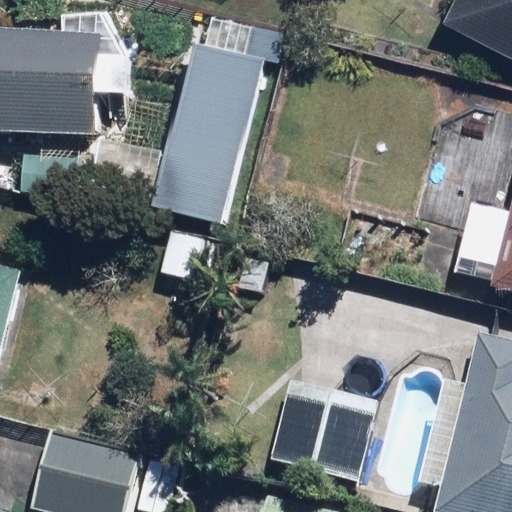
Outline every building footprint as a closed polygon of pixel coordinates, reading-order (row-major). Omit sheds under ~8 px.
[(511,0),(460,0),(445,32),(511,62),(511,0)] [(224,238),(270,61),(287,65),(295,34),(205,11),(167,158),(128,148),(113,209),(224,238)] [(133,36),(0,27),(0,143),(125,152),(133,36)] [(71,163),(14,157),(9,197),(67,204),(71,163)] [(455,284),(504,298),(511,300),(511,219),(511,224),(474,214),(455,284)] [(0,383),(23,282),(0,276),(0,383)] [(511,511),(511,354),(482,348),(471,392),(450,387),(425,490),(447,495),(442,511),(511,511)] [(362,487),(381,401),(290,381),(271,468),(362,487)] [(174,511),(184,473),(144,464),(52,441),(35,511),(174,511)] [(319,511),(214,486),(207,511),(319,511)]
